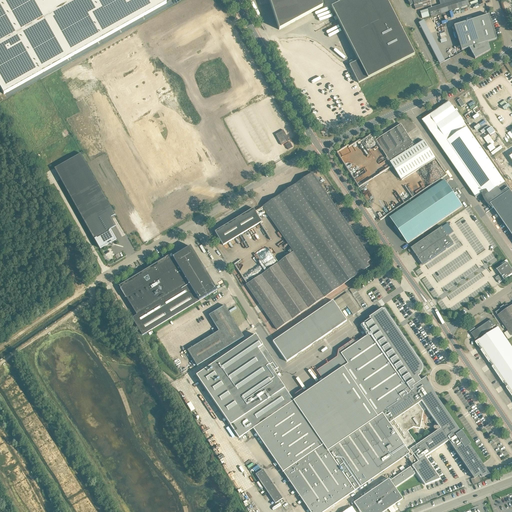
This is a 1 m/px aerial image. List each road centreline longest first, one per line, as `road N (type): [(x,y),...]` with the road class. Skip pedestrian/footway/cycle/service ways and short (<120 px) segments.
road 1 (unclassified): [(445,332),(319,148)]
road 2 (unclassified): [(511,257),(408,106)]
road 3 (unclassified): [(319,148),(234,0)]
road 4 (unknown): [(251,78),(285,137),(280,148),(268,149),(238,86)]
road 5 (unknown): [(70,68),(138,203)]
road 6 (unclassified): [(196,220),(319,148)]
road 7 (unclassified): [(247,336),(258,329),(196,220)]
road 8 (track): [(0,346),(107,273)]
